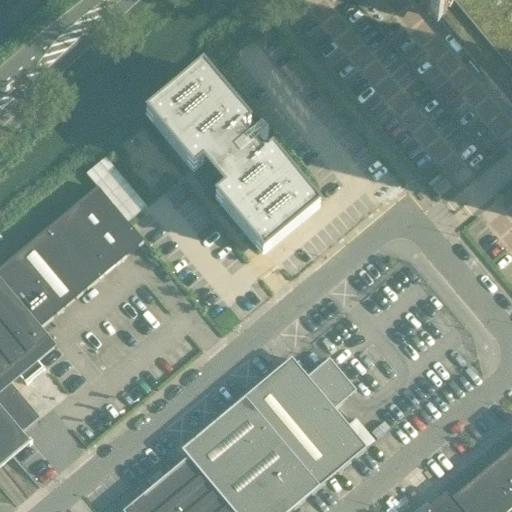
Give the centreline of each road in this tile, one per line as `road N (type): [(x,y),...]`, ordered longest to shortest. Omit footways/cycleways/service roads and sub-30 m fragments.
road 1 (unclassified): [(511,340),(403,215),(57,511)]
road 2 (unclassified): [(340,511),(511,367)]
road 3 (primary): [(0,101),(117,0)]
